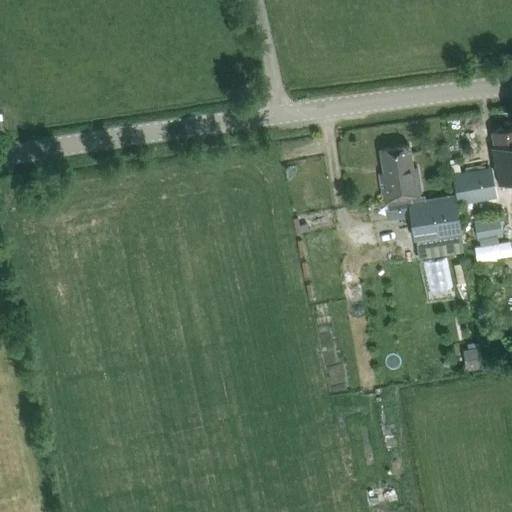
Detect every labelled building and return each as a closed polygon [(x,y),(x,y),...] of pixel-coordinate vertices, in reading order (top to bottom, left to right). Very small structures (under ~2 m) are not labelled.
[(500,171),(511,168),(511,128),(504,130),(499,128),(495,131),(494,132),(500,171)] [(383,200),(386,199),(388,209),(412,206),(419,256),(464,250),(456,194),(421,198),(416,168),(412,168),(409,145),(381,149),(384,173),(380,175),(383,200)] [(458,203),(501,195),(495,166),(452,174),(458,203)] [(499,217),(474,221),(477,239),(502,235),(499,217)] [(479,346),(466,348),(470,369),(483,367),(479,346)] [(398,511),(397,485),(375,486),(376,507),(388,507),(388,511),(398,511)]
